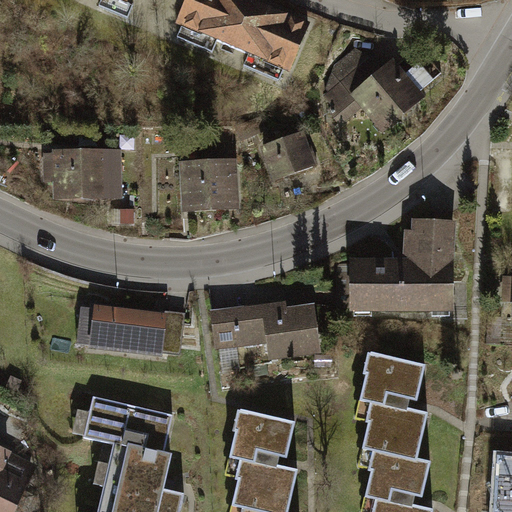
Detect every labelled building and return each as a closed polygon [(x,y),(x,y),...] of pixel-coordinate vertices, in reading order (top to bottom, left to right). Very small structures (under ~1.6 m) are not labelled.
[(329,20),(275,0),(204,0),(195,28),(311,75),(329,20)] [(441,97),(407,59),(367,95),(404,132),(441,97)] [(317,132),(276,147),(291,183),(331,167),(317,132)] [(119,151),(66,151),(67,199),(122,199),(119,151)] [(250,159),(191,163),(195,212),(255,209),(250,159)] [(465,223),(413,223),(413,263),(360,263),(360,311),(465,311),(465,223)] [(301,298),(225,308),(234,351),(286,344),(292,362),(342,355),(332,304),(304,308),(301,298)] [(178,329),(88,319),(84,360),(173,370),(178,329)] [(424,364),(367,350),(359,402),(370,404),(364,450),(370,453),(363,497),(379,500),(377,511),(429,511),(430,508),(424,506),(432,461),(420,459),(427,412),(417,410),(424,364)] [(318,421),(260,409),(251,460),(261,463),(256,510),(264,511),(317,511),(324,469),(311,467),(318,421)] [(171,431),(98,417),(92,452),(120,457),(108,511),(178,511),(181,501),(158,496),(171,431)] [(31,511),(50,472),(0,448),(0,511),(31,511)] [(511,511),(511,457),(502,458),(500,511),(511,511)]
